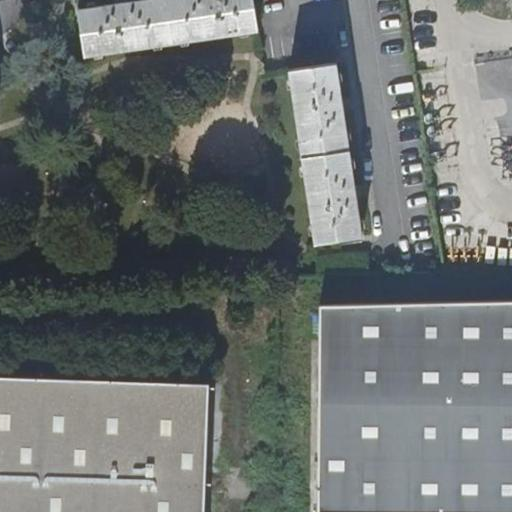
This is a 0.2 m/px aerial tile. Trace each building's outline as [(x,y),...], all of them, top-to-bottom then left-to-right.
[(76,9),(82,55),(85,55),(85,53),(253,31),(253,33),(256,33),(251,0),(154,0),(110,6),(80,10),(80,9),(76,9)] [(501,0),(469,0),(474,34),(506,29),(501,0)] [(428,20),(406,23),(411,57),(433,54),(428,20)] [(336,66),(287,72),(287,74),(289,74),(312,242),(310,242),(310,244),(360,238),(359,236),(357,236),(335,68),(336,68),(336,66)] [(338,256),(338,272),(364,272),(364,255),(338,256)] [(338,256),(330,256),(330,276),(338,276),(338,272),(338,256)] [(511,304),(307,310),(305,510),(353,506),(352,511),(489,511),(490,507),(511,507),(511,304)] [(209,379),(0,370),(0,511),(204,511),(206,472),(209,379)]
